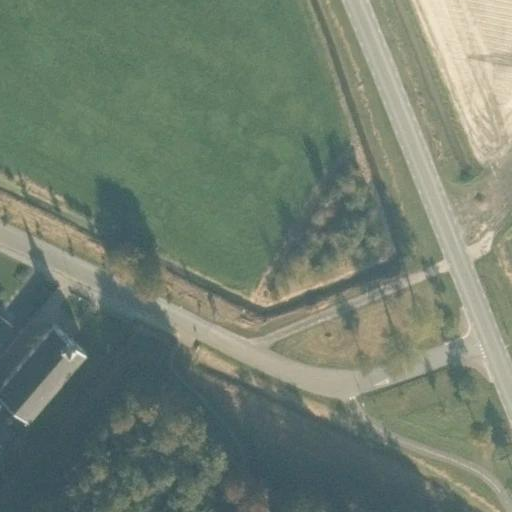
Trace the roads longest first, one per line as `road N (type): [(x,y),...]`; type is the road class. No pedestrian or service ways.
road 1 (unclassified): [(490,338),(385,377),(308,382),(0,232)]
road 2 (primary): [(490,338),(350,0)]
